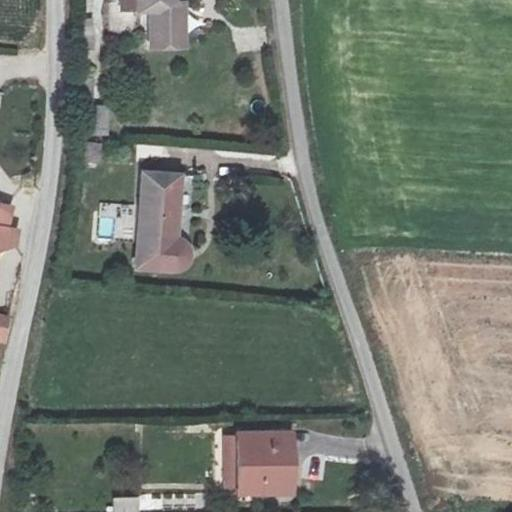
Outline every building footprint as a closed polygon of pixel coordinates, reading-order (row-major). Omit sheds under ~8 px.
[(162,8),(162,0),(125,0),(125,8),(142,10),(141,41),(172,43),(173,8),(162,8)] [(231,25),(232,53),(268,51),(267,24),(231,25)] [(108,136),(108,107),(96,107),(96,136),(108,136)] [(86,144),(86,161),(101,161),(101,144),(86,144)] [(137,161),(163,160),(163,144),(137,145),(137,161)] [(158,172),(123,170),(119,261),(155,265),(163,259),(166,252),(166,244),(163,238),(157,229),(158,172)] [(277,491),(272,436),(222,441),(226,496),(277,491)] [(139,511),(139,497),(112,498),(111,511),(139,511)]
